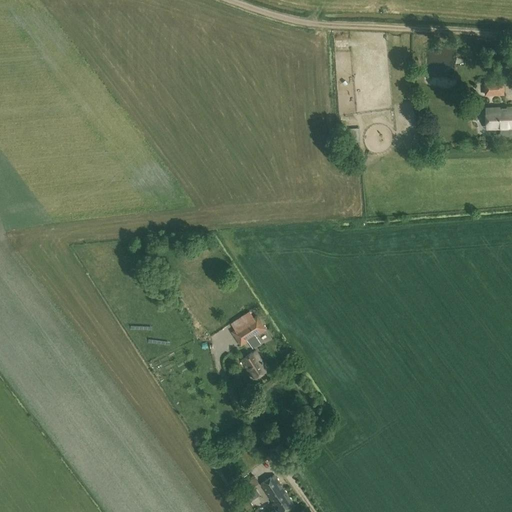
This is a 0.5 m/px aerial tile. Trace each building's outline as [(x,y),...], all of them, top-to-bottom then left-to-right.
[(503,81),(493,81),(485,81),(485,95),(504,94),(503,81)] [(487,128),(501,127),(511,126),(511,106),(486,108),(487,128)] [(344,157),(361,156),(359,127),(343,128),(344,157)] [(257,314),(238,327),(232,331),(241,346),(267,329),(257,314)] [(256,337),(249,341),(253,347),(260,343),(256,337)] [(256,350),(241,360),(254,379),(268,369),(256,350)] [(274,475),(261,484),(274,505),(272,506),(276,511),(283,511),(294,505),(274,475)] [(256,476),(240,487),(246,496),(262,485),(256,476)]
